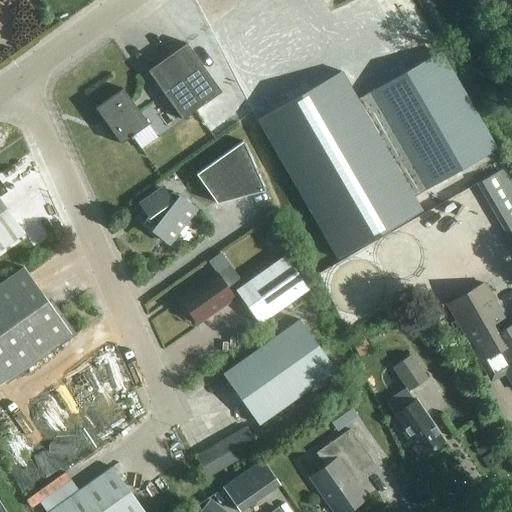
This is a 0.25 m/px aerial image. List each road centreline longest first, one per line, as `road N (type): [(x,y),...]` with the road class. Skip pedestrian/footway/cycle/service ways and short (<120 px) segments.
road 1 (unclassified): [(173,424),(40,125),(11,83)]
road 2 (unclassified): [(11,83),(129,0)]
